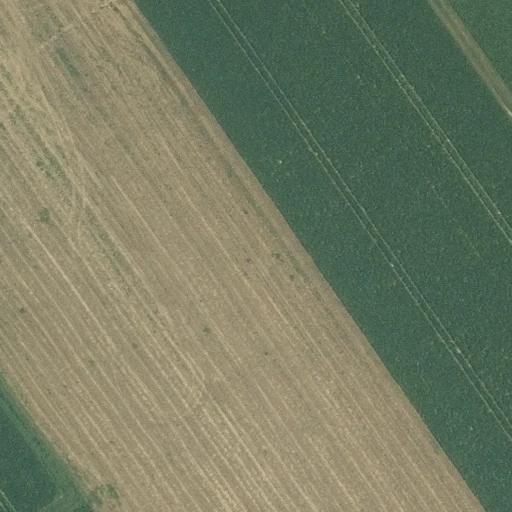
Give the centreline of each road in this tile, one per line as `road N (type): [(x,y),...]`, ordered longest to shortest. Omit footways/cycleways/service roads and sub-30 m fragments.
road 1 (track): [(0,391),(77,500)]
road 2 (track): [(436,0),(511,105)]
